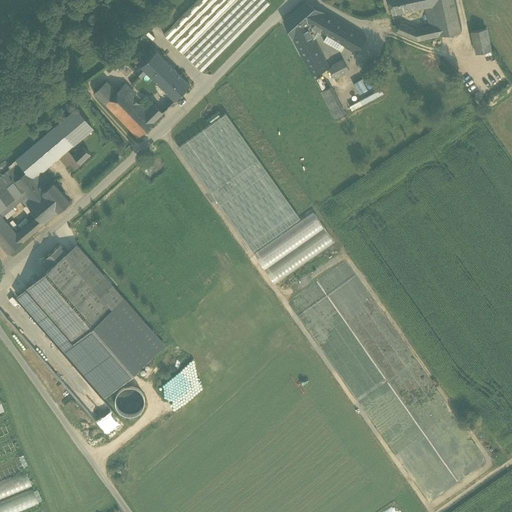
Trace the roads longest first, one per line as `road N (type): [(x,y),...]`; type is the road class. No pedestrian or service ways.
road 1 (unclassified): [(0,274),(151,141),(289,0)]
road 2 (track): [(127,511),(0,332)]
road 3 (track): [(464,66),(307,0)]
